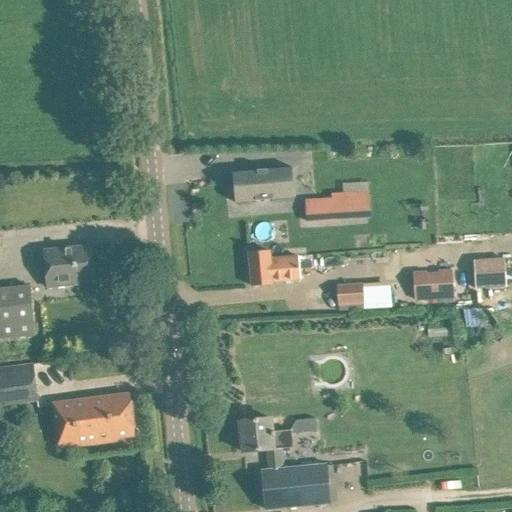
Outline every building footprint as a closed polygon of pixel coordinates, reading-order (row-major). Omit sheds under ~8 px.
[(233,173),(236,202),(295,197),(293,167),(233,173)] [(372,215),(370,193),(335,195),(336,201),(307,203),(309,220),(372,215)] [(91,246),(44,251),(48,288),(78,284),(78,282),(95,280),(91,246)] [(249,252),(252,286),(272,284),(272,282),(300,280),(297,256),(269,259),(268,251),(249,252)] [(504,259),(474,261),(476,288),(506,286),(504,259)] [(414,272),(415,300),(454,299),(453,271),(414,272)] [(389,282),(337,285),(338,305),(390,302),(389,282)] [(31,286),(0,289),(0,338),(36,334),(31,286)] [(33,363),(0,367),(0,401),(37,397),(33,363)] [(130,395),(110,398),(52,404),(57,444),(77,442),(77,446),(117,441),(117,437),(134,435),(130,395)] [(271,418),(260,419),(240,421),(243,452),(268,450),(270,470),(263,470),(267,510),(331,504),(328,464),(282,468),(280,449),(293,447),(292,430),(272,432),(271,418)]
